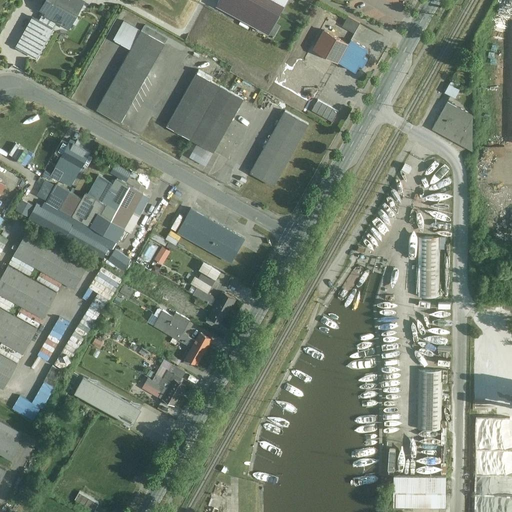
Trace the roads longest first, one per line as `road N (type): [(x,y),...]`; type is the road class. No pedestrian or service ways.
road 1 (unclassified): [(370,111),(413,130),(461,168),(457,511)]
road 2 (residential): [(297,242),(0,78)]
road 3 (secondary): [(297,242),(146,511)]
road 4 (secondary): [(370,111),(297,242)]
road 5 (secondary): [(433,0),(370,111)]
